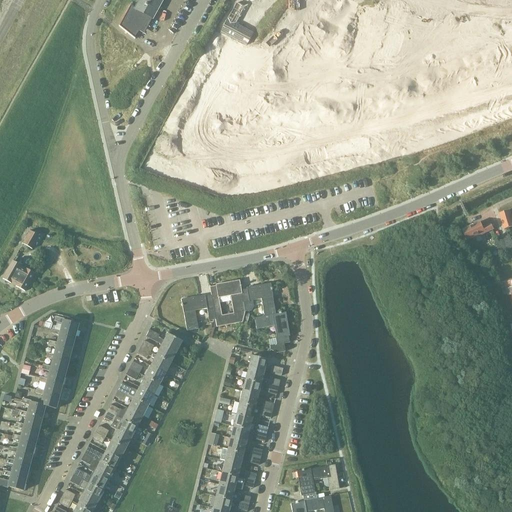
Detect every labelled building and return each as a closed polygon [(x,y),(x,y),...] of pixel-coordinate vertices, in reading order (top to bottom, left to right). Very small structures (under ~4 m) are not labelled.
[(239,0),(233,13),(247,21),(258,0),(239,0)] [(278,15),(276,19),(278,21),(287,29),(303,10),(294,2),(291,0),(289,3),(291,5),(289,7),(290,8),(284,16),(282,15),(280,17),(278,15)] [(484,0),(481,0),(475,7),(487,17),(495,9),(484,0)] [(310,21),(307,25),(319,35),(335,16),(323,6),(320,9),(322,12),(313,23),(310,21)] [(401,8),(392,15),(402,27),(411,20),(401,8)] [(469,15),(462,23),(474,33),(481,25),(469,15)] [(382,23),(373,30),(382,42),(391,36),(382,23)] [(260,46),(258,50),(261,52),(271,58),(284,37),(274,30),(273,31),(271,29),(268,33),(271,34),(269,37),(270,37),(265,46),(264,45),(262,48),(260,46)] [(500,47),(498,51),(500,53),(510,60),(511,57),(511,31),(510,35),(511,36),(510,39),(511,40),(506,48),(504,47),(502,49),(500,47)] [(222,32),(216,44),(231,52),(237,39),(222,32)] [(288,48),(285,52),(296,61),(312,43),(301,33),(298,36),(299,38),(290,49),(288,48)] [(453,34),(446,42),(458,52),(465,44),(453,34)] [(358,43),(351,51),(363,62),(370,53),(358,43)] [(478,63),(474,66),(476,68),(482,79),(503,66),(497,55),(497,56),(495,53),(492,55),(493,57),(490,59),(491,60),(483,65),(482,64),(479,65),(478,63)] [(244,73),(242,76),(245,78),(255,85),(268,63),(258,57),(257,57),(255,55),(252,59),(255,60),(253,63),(255,64),(250,72),(248,71),(247,74),(244,73)] [(206,58),(203,71),(220,74),(223,62),(206,58)] [(405,58),(394,58),(394,73),(405,73),(405,58)] [(419,58),(419,73),(430,74),(430,58),(419,58)] [(274,81),(272,85),(286,92),(297,69),(283,63),(281,67),(283,69),(277,81),(274,81)] [(473,71),(462,78),(471,93),(483,85),(473,71)] [(509,76),(502,78),(508,96),(511,94),(511,83),(509,76)] [(191,78),(184,106),(201,110),(203,102),(197,100),(200,88),(207,90),(209,83),(191,78)] [(367,90),(363,101),(386,110),(391,99),(390,99),(392,96),(388,94),(387,97),(384,96),(383,97),(374,93),(375,92),(372,91),(373,88),(369,87),(368,90),(367,90)] [(320,89),(305,98),(312,109),(327,100),(320,89)] [(427,96),(423,98),(424,101),(428,112),(452,103),(447,92),(446,89),(442,91),(443,93),(440,94),(440,96),(431,99),(431,98),(428,99),(427,96)] [(345,101),(339,101),(340,118),(350,117),(349,109),(353,109),(357,109),(356,92),(352,93),(346,96),(349,101),(345,101)] [(394,99),(392,111),(417,114),(419,102),(418,102),(419,99),(414,98),(414,101),(411,100),(411,102),(401,101),(401,99),(398,99),(399,96),(394,96),(394,99)] [(511,104),(498,109),(502,122),(511,118),(511,104)] [(254,108),(250,122),(267,126),(271,113),(254,108)] [(466,110),(458,110),(458,128),(487,128),(487,111),(478,111),(478,117),(466,117),(466,110)] [(174,121),(171,129),(194,136),(199,120),(183,115),(180,123),(174,121)] [(302,124),(294,126),(299,145),(326,137),(322,121),(314,123),(316,129),(304,132),(302,124)] [(428,125),(420,126),(423,144),(451,140),(448,123),(440,124),(441,131),(429,132),(428,125)] [(210,128),(208,145),(220,147),(223,130),(210,128)] [(251,131),(235,132),(236,149),(259,147),(259,139),(252,139),(251,131)] [(410,131),(396,132),(398,149),(411,148),(410,131)] [(361,132),(360,149),(383,150),(384,142),(377,141),(378,133),(361,132)] [(347,143),(333,147),(338,163),(352,159),(347,143)] [(511,216),(511,217),(510,210),(499,213),(504,229),(511,227),(511,216)] [(474,237),(475,238),(494,229),(491,223),(483,227),(480,221),(463,230),(467,240),(474,237)] [(39,237),(30,232),(22,245),(32,250),(39,237)] [(499,256),(511,251),(511,242),(509,235),(494,240),(499,256)] [(2,279),(15,286),(14,287),(24,292),(34,273),(24,268),(24,269),(19,267),(20,265),(12,261),(2,279)] [(240,285),(239,281),(215,285),(215,286),(209,287),(211,296),(215,320),(216,328),(242,323),(245,312),(240,290),(240,287),(241,287),(241,285),(240,285)] [(261,299),(264,316),(275,314),(270,284),(246,288),(246,289),(240,290),(245,312),(251,311),(253,307),(252,300),(261,299)] [(207,310),(209,321),(215,320),(211,296),(205,297),(204,295),(181,300),(186,331),(198,329),(195,311),(206,309),(206,310),(207,310)] [(274,326),(276,338),(274,339),(276,345),(269,347),(269,350),(276,353),(284,352),(283,344),(289,343),(288,337),(289,337),(285,313),(281,313),(280,313),(278,313),(278,314),(275,314),(264,316),(254,318),(256,330),(274,326)] [(62,323),(60,331),(60,333),(75,337),(78,325),(63,321),(64,319),(55,317),(54,321),(62,323)] [(59,336),(57,344),(56,345),(72,349),(75,337),(60,333),(60,331),(52,329),(51,334),(59,336)] [(159,335),(149,330),(145,337),(155,342),(161,345),(176,353),(181,342),(167,334),(163,341),(157,338),(159,335)] [(55,348),(53,356),(53,357),(69,361),(72,349),(56,345),(57,344),(49,341),(48,346),(55,348)] [(153,346),(143,341),(140,347),(150,353),(153,346)] [(170,363),(176,353),(161,345),(156,356),(165,360),(170,363)] [(170,363),(165,360),(156,356),(149,353),(150,353),(140,347),(136,354),(146,359),(148,356),(154,359),(150,366),(164,374),(170,363)] [(69,361),(53,357),(53,356),(46,354),(45,358),(52,360),(50,367),(50,369),(65,373),(69,361)] [(251,356),(248,368),(263,372),(266,360),(251,356)] [(142,367),(132,362),(129,369),(138,374),(142,367)] [(47,380),(47,381),(62,385),(65,373),(50,369),(50,367),(43,365),(41,370),(49,372),(47,380)] [(23,366),(21,374),(28,376),(30,368),(23,366)] [(150,366),(145,377),(159,385),(164,374),(150,366)] [(272,366),(270,374),(281,376),(283,369),(272,366)] [(268,380),(262,379),(263,372),(248,368),(245,380),(260,384),(278,388),(280,381),(269,378),(268,380)] [(135,380),(138,374),(129,369),(125,375),(135,380)] [(153,395),(159,385),(145,377),(139,388),(153,395)] [(44,391),(44,393),(59,397),(62,385),(47,381),(47,380),(39,378),(38,382),(46,384),(44,391)] [(245,380),(242,391),(258,395),(259,391),(260,384),(245,380)] [(118,390),(127,395),(148,406),(153,395),(139,388),(137,392),(121,383),(118,390)] [(278,388),(260,384),(259,391),(265,393),(276,395),(278,388)] [(43,396),(40,405),(44,406),(56,409),(59,397),(44,393),(44,391),(36,389),(35,394),(43,396)] [(132,402),(128,409),(142,417),(148,406),(127,395),(118,390),(114,397),(124,402),(126,399),(132,402)] [(256,402),(258,395),(242,391),(239,403),(255,407),(261,409),(272,411),(274,404),(263,401),(262,404),(256,402)] [(27,413),(26,414),(41,418),(44,406),(40,405),(30,402),(31,401),(22,399),(21,404),(29,406),(27,413)] [(255,407),(239,403),(236,415),(252,419),(254,411),(260,412),(259,416),(270,419),(272,411),(261,409),(255,407)] [(110,405),(106,411),(137,427),(142,417),(128,409),(126,413),(110,405)] [(38,430),(41,418),(26,414),(27,413),(19,411),(18,416),(26,418),(24,425),(23,426),(38,430)] [(103,418),(113,423),(111,427),(117,430),(131,438),(137,427),(106,411),(103,418)] [(236,415),(233,426),(249,430),(252,419),(236,415)] [(148,421),(146,424),(155,429),(157,426),(148,421)] [(35,442),(38,430),(23,426),(24,425),(16,423),(15,424),(9,423),(8,423),(7,425),(22,429),(20,437),(20,439),(35,442)] [(257,425),(255,432),(266,435),(268,427),(257,425)] [(99,426),(95,433),(105,438),(108,431),(99,426)] [(233,426),(230,438),(246,442),(249,430),(233,426)] [(117,430),(111,441),(126,449),(131,438),(117,430)] [(255,432),(253,439),(264,442),(266,435),(255,432)] [(95,433),(92,439),(101,445),(105,438),(95,433)] [(19,442),(17,449),(17,451),(31,454),(35,442),(20,439),(20,437),(13,435),(11,439),(19,442)] [(230,438),(227,450),(243,454),(246,442),(230,438)] [(111,441),(106,451),(120,459),(126,449),(111,441)] [(16,454),(14,461),(14,463),(28,466),(31,454),(17,451),(17,449),(10,447),(8,452),(16,454)] [(87,447),(84,454),(94,459),(115,470),(120,472),(125,462),(120,459),(106,451),(103,456),(87,447)] [(260,458),(262,451),(251,448),(249,455),(260,458)] [(224,461),(240,465),(243,454),(227,450),(224,461)] [(94,459),(84,454),(80,461),(90,466),(88,470),(94,473),(109,481),(115,470),(94,459)] [(258,465),(260,458),(249,455),(247,463),(258,465)] [(6,459),(6,461),(5,463),(13,465),(11,473),(10,475),(25,479),(28,466),(14,463),(14,461),(6,459)] [(237,477),(240,465),(224,461),(221,473),(237,477)] [(313,481),(327,479),(329,491),(339,489),(334,465),(328,466),(297,472),(301,496),(302,496),(303,502),(316,499),(313,481)] [(109,481),(94,473),(92,477),(86,474),(76,469),(73,475),(103,491),(109,481)] [(22,491),(25,479),(10,475),(11,473),(3,471),(2,477),(9,479),(9,481),(0,478),(0,485),(7,488),(7,487),(22,491)] [(245,471),(243,479),(254,481),(256,474),(245,471)] [(221,473),(218,485),(234,489),(237,477),(221,473)] [(103,491),(73,475),(69,482),(79,487),(85,490),(83,494),(98,502),(103,491)] [(252,489),(254,481),(243,479),(242,486),(252,489)] [(231,500),(234,489),(218,485),(216,496),(231,500)] [(75,495),(65,490),(62,497),(72,502),(75,495)] [(92,511),(98,502),(83,494),(78,505),(90,511),(92,511)] [(239,495),(237,502),(248,505),(250,497),(239,495)] [(216,496),(213,508),(227,511),(228,511),(231,500),(216,496)] [(68,509),(72,502),(62,497),(58,504),(68,509)] [(316,499),(303,502),(291,504),(292,511),(311,511),(324,510),(324,511),(332,511),(330,497),(316,499)] [(246,511),(248,505),(237,502),(236,509),(246,511)]
